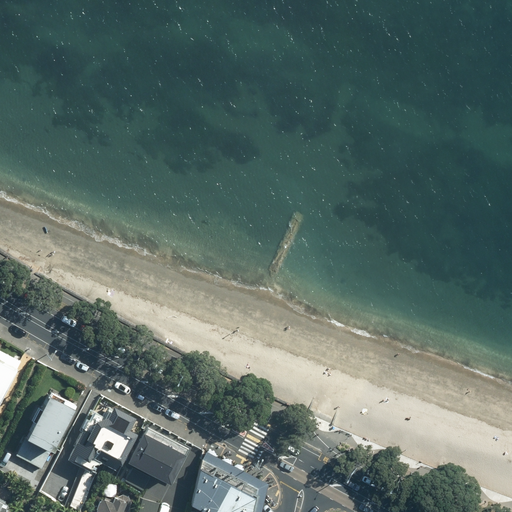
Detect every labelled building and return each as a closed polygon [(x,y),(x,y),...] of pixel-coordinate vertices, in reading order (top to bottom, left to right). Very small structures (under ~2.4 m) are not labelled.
[(0,402),(17,371),(0,361),(0,402)] [(41,470),(48,454),(45,453),(47,447),(51,449),(70,411),(43,398),(13,456),(41,470)] [(124,430),(130,419),(107,407),(100,420),(90,422),(80,441),(87,445),(82,455),(113,472),(132,435),(124,430)] [(120,463),(123,464),(164,486),(184,448),(142,427),(138,435),(136,433),(120,463)] [(250,511),(256,490),(201,460),(190,508),(199,511),(250,511)] [(119,511),(120,508),(122,502),(111,498),(109,503),(97,498),(96,500),(93,511),(90,510),(89,511),(119,511)]
